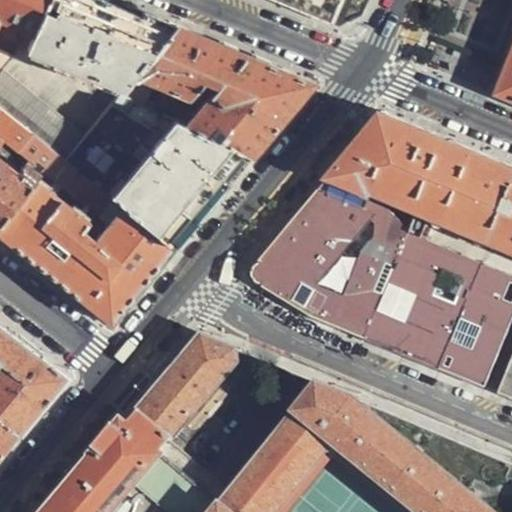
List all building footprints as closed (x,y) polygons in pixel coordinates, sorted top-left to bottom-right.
[(33,30),(48,0),(0,0),(0,73),(14,54),(0,47),(0,15),(2,17),(0,19),(0,27),(13,34),(18,23),(33,30)] [(122,90),(175,24),(118,0),(113,9),(93,1),(90,0),(48,0),(33,30),(26,45),(122,90)] [(339,0),(274,0),(330,23),(339,0)] [(312,82),(175,24),(122,90),(118,95),(148,108),(151,103),(144,100),(152,84),(201,106),(188,127),(251,155),(276,125),(312,82)] [(511,54),(495,96),(511,102),(511,54)] [(0,222),(37,179),(58,154),(0,107),(0,222)] [(390,216),(410,229),(430,234),(435,219),(485,238),(511,174),(511,164),(463,144),(384,112),(329,176),(370,203),(374,194),(395,205),(390,216)] [(214,200),(251,155),(188,127),(166,117),(104,191),(123,206),(176,246),(214,200)] [(511,174),(485,238),(511,248),(511,174)] [(401,250),(410,229),(390,216),(370,203),(329,176),(272,245),(259,261),(262,266),(255,265),(251,271),(251,275),(253,279),(315,317),(340,327),(366,337),(401,250)] [(37,179),(0,222),(0,233),(20,249),(112,322),(140,288),(176,246),(123,206),(94,240),(82,230),(89,221),(37,179)] [(430,234),(410,229),(401,250),(366,337),(426,361),(485,385),(511,321),(511,274),(432,243),(433,239),(429,237),(430,234)] [(7,328),(0,322),(0,414),(20,432),(44,403),(67,376),(7,328)] [(268,511),(335,431),(437,511),(499,511),(361,399),(321,383),(235,489),(225,500),(162,449),(174,435),(239,358),(234,346),(206,335),(128,425),(123,420),(44,511),(268,511)] [(511,362),(500,392),(505,394),(511,396),(511,362)] [(0,455),(20,432),(0,414),(0,455)] [(225,500),(235,489),(174,435),(162,449),(225,500)]
